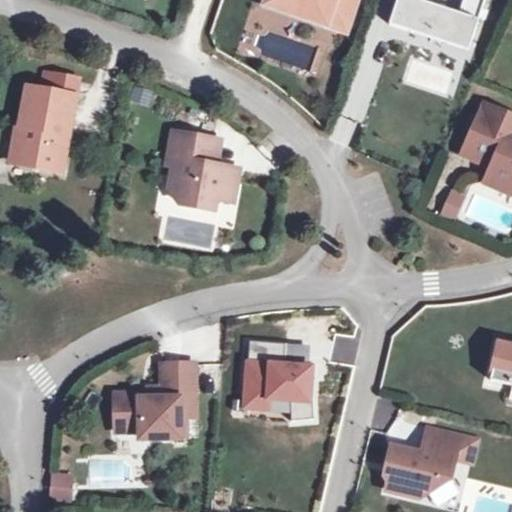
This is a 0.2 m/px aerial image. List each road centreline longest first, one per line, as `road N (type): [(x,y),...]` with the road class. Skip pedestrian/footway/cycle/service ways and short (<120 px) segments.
road 1 (residential): [(338,289),(335,200),(295,147),(194,77),(0,11)]
road 2 (residential): [(16,405),(71,358),(205,297),(338,289)]
road 3 (residential): [(333,511),(383,318),(383,287)]
road 4 (residential): [(383,287),(511,275)]
